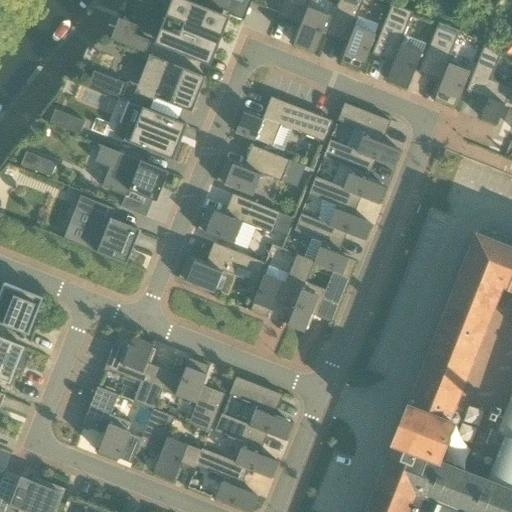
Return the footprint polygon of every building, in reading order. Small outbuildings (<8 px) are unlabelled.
[(205,64),(210,49),(215,51),(226,23),(222,21),(224,16),(183,0),(173,0),(165,20),(172,23),(163,47),(205,64)] [(185,0),(223,15),(224,11),(227,13),(232,0),(244,0),(249,2),(249,0),(185,0)] [(314,53),(328,16),(307,8),(309,0),(285,0),(278,17),(301,26),(294,45),(314,53)] [(361,71),(376,35),(354,26),(364,0),(340,0),(326,36),(348,45),(341,63),(361,71)] [(408,90),(422,53),(401,45),(414,13),(392,5),(373,54),(395,63),(388,82),(408,90)] [(455,108),(469,72),(448,63),(460,32),(458,30),(439,23),(419,73),(442,82),(435,101),(455,108)] [(134,35),(129,47),(143,53),(146,54),(151,42),(134,35)] [(509,62),(511,58),(511,39),(500,54),(509,62)] [(498,125),(505,106),(507,103),(511,89),(493,82),(502,58),(485,46),(467,91),(486,99),(489,100),(483,115),(482,119),(498,125)] [(152,57),(143,80),(159,87),(154,98),(192,113),(206,78),(152,57)] [(117,95),(121,84),(110,79),(105,91),(117,95)] [(301,109),(273,98),(271,98),(264,117),(263,120),(248,114),(244,113),(236,133),(273,147),(281,126),(283,127),(291,130),(324,143),(325,143),(327,139),(333,122),(301,109)] [(180,144),(176,143),(183,124),(128,102),(120,123),(129,127),(123,141),(173,161),(180,144)] [(366,132),(359,152),(358,152),(376,160),(395,168),(401,152),(397,150),(382,144),(384,141),(391,122),(345,104),(338,121),(339,121),(366,132)] [(69,118),(65,129),(80,135),(84,124),(69,118)] [(352,127),(340,124),(335,140),(348,143),(352,127)] [(380,204),(386,188),(383,187),(368,181),(369,178),(376,160),(358,152),(359,152),(331,141),(324,158),(352,169),(344,189),(362,196),(362,197),(380,204)] [(102,146),(95,163),(109,168),(102,187),(128,197),(130,192),(157,202),(168,172),(102,146)] [(280,157),(254,147),(252,146),(245,166),(244,169),(228,163),(225,161),(217,181),(228,186),(254,196),(262,174),(282,182),(282,181),(286,172),(290,161),(280,157)] [(51,177),(55,166),(40,160),(36,171),(51,177)] [(301,177),(305,167),(290,161),(286,172),(287,172),(301,177)] [(347,234),(366,241),(372,225),(368,224),(353,218),(355,215),(362,197),(362,196),(344,189),(316,178),(316,177),(309,195),(337,206),(329,225),(329,226),(347,233),(347,234)] [(272,210),(244,199),(233,195),(225,214),(224,217),(209,211),(207,210),(206,210),(198,230),(234,244),(243,223),(244,224),(273,235),(275,229),(281,214),(272,210)] [(92,212),(79,245),(127,264),(140,231),(111,219),(115,209),(81,196),(77,206),(92,212)] [(295,219),(294,219),(281,214),(275,229),(288,234),(289,234),(291,230),(295,219)] [(302,214),(301,214),(295,232),(323,243),(315,262),(311,261),(311,262),(330,270),(330,269),(351,277),(357,262),(354,261),(339,255),(340,252),(347,234),(347,233),(329,226),(329,225),(302,214)] [(511,248),(477,234),(420,376),(366,511),(511,511),(511,395),(497,433),(491,430),(486,442),(500,448),(496,459),(473,450),(464,472),(449,465),(439,462),(454,423),(457,422),(459,416),(453,413),(461,392),(502,287),(511,291),(511,290),(511,288),(511,248)] [(266,264),(265,263),(214,243),(206,263),(205,266),(190,260),(187,258),(179,279),(215,293),(216,293),(229,298),(237,277),(245,280),(257,285),(258,285),(262,274),(266,264)] [(277,301),(291,306),(292,307),(299,289),(300,290),(303,281),(311,262),(311,261),(297,255),(286,284),(265,275),(251,312),(267,318),(268,315),(274,300),(277,301)] [(311,314),(314,315),(333,323),(351,277),(330,269),(330,270),(311,262),(303,281),(300,290),(299,289),(292,307),(295,308),(288,327),(304,333),(305,329),(311,314)] [(41,306),(44,299),(5,283),(2,291),(0,295),(0,324),(2,325),(24,334),(29,336),(41,306)] [(134,337),(134,339),(119,333),(105,368),(120,374),(141,382),(134,402),(153,410),(155,410),(161,395),(163,391),(170,373),(150,365),(147,364),(149,359),(153,349),(155,345),(134,337)] [(0,381),(10,386),(24,349),(0,339),(0,381)] [(210,367),(190,359),(183,378),(170,373),(163,391),(197,404),(189,424),(211,432),(211,430),(218,413),(225,395),(206,387),(203,386),(209,371),(210,367)] [(283,396),(244,380),(237,377),(230,395),(253,404),(258,406),(250,426),(269,433),(268,434),(282,439),(287,442),(293,425),(289,424),(275,418),(276,415),(283,396)] [(111,415),(119,396),(98,387),(83,425),(103,433),(106,434),(101,446),(100,449),(98,452),(118,460),(133,424),(111,415)] [(175,418),(155,410),(153,410),(139,447),(158,455),(161,456),(155,471),(154,474),(174,482),(182,464),(196,470),(197,467),(196,467),(202,451),(189,446),(187,445),(167,437),(175,418)] [(250,426),(245,424),(222,414),(215,432),(239,441),(244,443),(236,462),(249,467),(248,468),(248,469),(272,478),(279,462),(275,461),(260,455),(261,452),(268,434),(269,433),(250,426)] [(236,462),(231,460),(202,449),(202,451),(196,467),(197,467),(217,475),(224,478),(216,499),(239,508),(249,511),(253,511),(257,501),(259,497),(255,496),(252,494),(240,490),(241,487),(248,469),(248,468),(249,467),(236,462)] [(57,511),(63,498),(30,485),(28,490),(18,486),(7,511),(57,511)]
